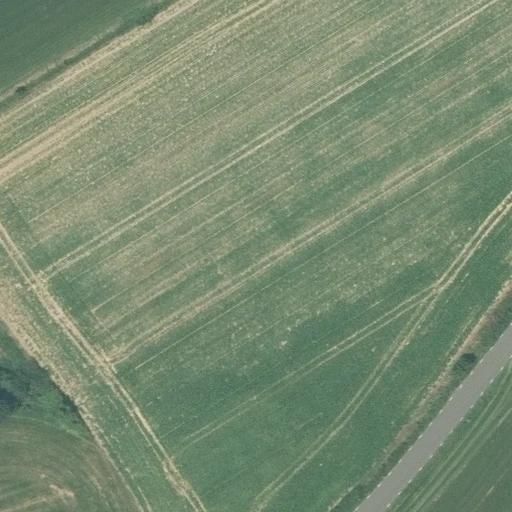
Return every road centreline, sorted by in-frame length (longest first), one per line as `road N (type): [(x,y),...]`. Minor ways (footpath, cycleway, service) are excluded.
road 1 (unclassified): [(511,339),(366,511)]
road 2 (track): [(0,97),(157,0)]
